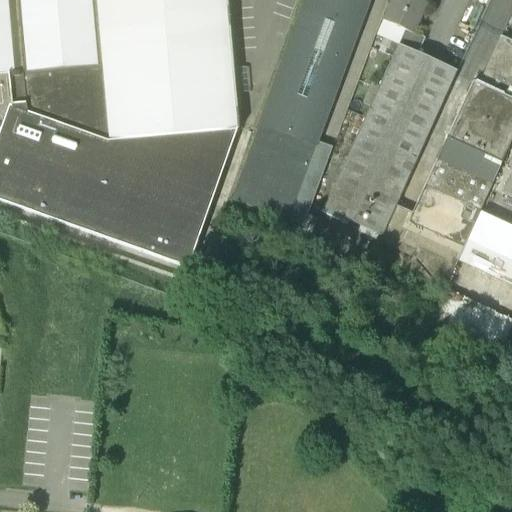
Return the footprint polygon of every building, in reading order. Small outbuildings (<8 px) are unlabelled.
[(0,0),(0,75),(9,75),(11,105),(15,105),(15,109),(10,107),(0,135),(0,199),(185,267),(236,129),(225,0),(0,0)] [(318,143),(371,0),(305,0),(260,127),(316,148),(318,143)] [(382,237),(396,207),(457,73),(417,55),(425,39),(414,34),(427,4),(417,0),(392,0),(383,22),(405,32),(324,211),(382,237)] [(396,207),(382,237),(380,242),(411,257),(416,247),(445,261),(433,289),(441,293),(453,270),(511,141),(511,42),(507,40),(486,87),(479,83),(479,85),(473,82),(412,215),(396,207)] [(288,222),(303,228),(333,148),(318,143),(316,148),(260,127),(232,201),(288,222)] [(511,199),(511,173),(502,195),(511,199)] [(470,243),(511,262),(511,228),(480,214),(467,242),(470,243)] [(511,285),(511,262),(470,243),(462,262),(511,285)] [(492,335),(501,317),(449,292),(440,311),(492,335)] [(511,370),(511,331),(497,363),(511,370)]
